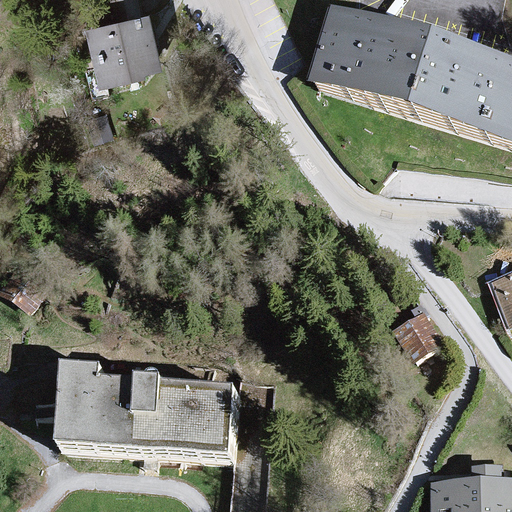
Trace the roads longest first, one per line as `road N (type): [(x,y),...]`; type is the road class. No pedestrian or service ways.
road 1 (residential): [(225,0),(257,73),(346,200),(370,216)]
road 2 (residential): [(370,216),(409,240),(511,377)]
road 3 (residential): [(370,216),(511,222)]
